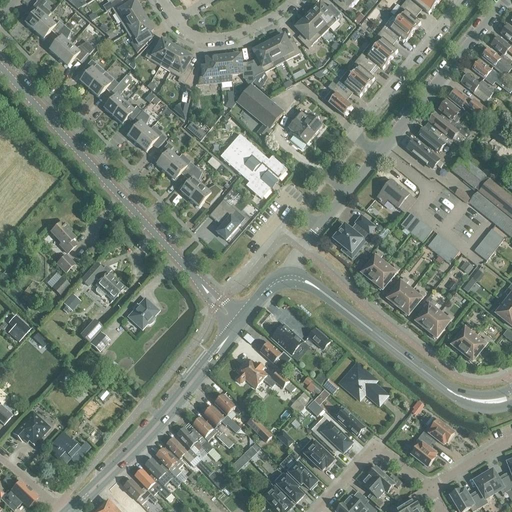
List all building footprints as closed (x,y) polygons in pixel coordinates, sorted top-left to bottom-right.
[(74,0),(73,0),(71,4),(76,8),(79,4),(74,0)] [(111,0),(113,2),(109,4),(112,10),(123,3),(120,0),(111,0)] [(349,8),(345,5),(349,0),(338,0),(339,0),(335,4),(345,13),(349,8)] [(383,0),(379,5),(383,9),(387,4),(383,0)] [(421,8),(429,15),(436,6),(428,0),(407,0),(405,3),(417,13),(421,8)] [(123,3),(112,10),(121,24),(142,11),(135,1),(126,7),(123,3)] [(35,32),(48,18),(51,15),(37,3),(29,12),(34,16),(26,25),(35,32)] [(413,18),(417,13),(405,3),(393,17),(413,34),(421,25),(413,18)] [(312,13),(326,26),(329,30),(342,17),(333,8),(329,12),(321,4),(312,13)] [(121,24),(127,34),(148,21),(142,11),(121,24)] [(304,21),(318,34),(326,26),(312,13),(304,21)] [(98,18),(95,14),(89,17),(92,22),(98,18)] [(357,26),(361,21),(357,17),(353,22),(357,26)] [(406,43),(413,34),(393,17),(382,31),(394,41),(397,36),(406,43)] [(52,32),(56,36),(64,27),(60,22),(56,26),(48,18),(35,33),(44,40),(52,32)] [(149,34),(154,31),(148,21),(127,34),(131,40),(132,41),(133,43),(131,44),(137,54),(146,45),(151,40),(152,39),(149,34)] [(321,38),(318,34),(304,21),(296,29),(304,37),(300,41),(309,50),(321,38)] [(105,34),(109,30),(103,25),(99,29),(105,34)] [(511,29),(508,26),(501,34),(511,42),(511,29)] [(71,33),(64,27),(56,36),(61,40),(50,52),(59,60),(72,46),(67,42),(71,33)] [(382,31),(370,45),(390,61),(398,52),(390,46),(394,41),(382,31)] [(274,41),(283,59),(285,63),(301,55),(295,43),(290,46),(285,36),(274,41)] [(491,44),(492,46),(503,55),(500,59),(510,66),(511,63),(511,62),(504,56),(508,52),(511,55),(511,48),(498,38),(496,41),(494,40),(491,44)] [(109,48),(114,44),(109,40),(105,44),(109,48)] [(160,68),(163,64),(173,47),(163,41),(157,51),(152,48),(145,59),(160,68)] [(274,41),(264,47),(273,64),(275,68),(285,63),(283,59),(274,41)] [(76,50),(72,46),(59,60),(68,68),(76,59),(82,65),(95,50),(87,43),(76,50)] [(336,52),(340,47),(335,44),(331,48),(336,52)] [(383,71),(390,62),(390,61),(370,45),(359,59),(371,68),(375,64),(383,71)] [(163,64),(160,68),(170,74),(183,53),(173,47),(163,64)] [(275,68),(273,64),(264,47),(254,52),(258,60),(250,63),(251,66),(255,78),(259,76),(266,73),(275,68)] [(498,64),(506,71),(511,75),(511,68),(510,66),(500,59),(489,50),(482,58),(494,68),(498,64)] [(170,74),(180,79),(178,83),(184,86),(193,72),(187,68),(193,59),(183,53),(170,74)] [(241,56),(229,57),(232,77),(243,75),(243,80),(250,79),(255,78),(251,66),(250,63),(242,64),(241,56)] [(232,82),(232,77),(229,57),(218,58),(221,83),(232,82)] [(206,85),(221,83),(218,58),(206,60),(207,68),(202,68),(203,67),(202,67),(198,85),(199,85),(206,84),(206,85)] [(367,89),(375,80),(367,73),(371,68),(359,59),(352,67),(356,71),(352,77),(367,89)] [(81,83),(90,91),(106,73),(92,61),(84,70),(88,75),(81,83)] [(318,70),(323,67),(320,61),(314,65),(318,70)] [(490,85),(493,81),(505,90),(507,89),(511,92),(511,91),(511,87),(479,62),(472,70),(485,81),(490,85)] [(106,90),(111,94),(119,85),(106,73),(90,91),(99,99),(106,90)] [(352,92),(360,98),(367,89),(352,77),(347,73),(336,86),(336,87),(348,96),(352,92)] [(461,84),(486,103),(495,92),(482,82),(480,84),(468,75),(461,84)] [(105,110),(114,118),(126,104),(119,97),(133,81),(127,76),(119,85),(111,94),(115,98),(105,110)] [(344,117),(352,108),(344,101),(348,96),(336,87),(336,86),(333,83),(328,89),(332,92),(324,101),(344,117)] [(151,84),(147,88),(152,92),(156,88),(151,84)] [(250,88),(236,105),(269,132),(283,115),(250,88)] [(461,109),(463,105),(468,100),(456,90),(449,99),(461,109)] [(155,98),(152,102),(157,107),(160,103),(155,98)] [(130,100),(126,104),(114,118),(123,126),(130,117),(135,121),(143,112),(130,100)] [(481,119),(487,112),(474,102),(472,104),(468,100),(463,105),(481,119)] [(236,104),(234,103),(229,102),(226,108),(231,110),(236,104)] [(460,119),(463,116),(460,113),(460,112),(446,102),(439,111),(452,121),(456,116),(460,119)] [(178,106),(174,111),(175,111),(175,112),(181,117),(186,121),(188,107),(182,105),(178,106)] [(299,111),(296,115),(291,121),(291,122),(292,121),(294,123),(296,121),(315,137),(319,131),(323,126),(310,115),(308,118),(299,111)] [(129,137),(138,145),(150,131),(146,127),(150,118),(143,112),(135,121),(139,125),(129,137)] [(460,148),(466,140),(435,115),(429,123),(438,130),(434,135),(448,146),(452,142),(460,148)] [(307,146),(312,140),(315,137),(296,121),(294,123),(289,130),(292,133),(291,133),(307,146)] [(463,136),(467,132),(454,122),(450,126),(463,136)] [(493,127),(506,138),(510,132),(498,122),(493,127)] [(206,135),(192,123),(187,129),(200,141),(206,135)] [(269,132),(262,126),(256,134),(263,140),(269,132)] [(437,152),(440,148),(444,143),(438,138),(437,139),(424,129),(418,137),(437,152)] [(155,135),(150,131),(138,145),(147,153),(154,145),(159,149),(167,139),(159,132),(155,135)] [(273,158),(269,161),(241,136),(221,158),(250,184),(246,187),(261,201),(272,189),(268,186),(274,179),(278,183),(288,171),(273,158)] [(415,141),(407,150),(433,171),(437,167),(440,169),(443,165),(415,141)] [(157,166),(166,174),(179,160),(170,152),(174,148),(168,144),(160,153),(165,158),(157,166)] [(215,169),(220,166),(214,158),(209,162),(215,169)] [(476,190),(485,179),(486,177),(463,158),(452,171),(475,190),(476,190)] [(179,160),(166,174),(175,182),(183,173),(187,177),(195,168),(191,163),(187,167),(179,160)] [(181,193),(190,201),(203,187),(198,183),(202,174),(195,168),(187,177),(192,181),(181,193)] [(485,179),(476,190),(479,192),(511,219),(511,199),(489,180),(488,181),(485,179)] [(399,209),(405,214),(416,200),(391,180),(376,199),(384,205),(388,201),(399,209)] [(203,187),(190,201),(199,209),(207,200),(211,205),(223,192),(216,186),(207,191),(203,187)] [(467,204),(471,198),(460,189),(456,195),(467,204)] [(511,239),(511,219),(479,192),(478,193),(470,205),(511,239)] [(435,200),(427,210),(442,222),(450,212),(435,200)] [(224,201),(210,217),(216,222),(217,221),(223,227),(217,234),(226,242),(240,226),(245,220),(237,213),(224,201)] [(401,226),(406,231),(416,218),(411,214),(401,226)] [(345,226),(334,241),(335,241),(335,244),(339,247),(342,247),(343,248),(341,252),(352,261),(366,244),(363,241),(368,234),(370,236),(376,228),(362,217),(356,224),(357,225),(352,232),(345,226)] [(406,231),(412,235),(422,223),(416,218),(406,231)] [(67,255),(76,246),(72,242),(75,240),(66,231),(68,229),(62,222),(51,233),(65,248),(63,250),(67,255)] [(422,223),(412,235),(417,239),(427,227),(422,223)] [(433,231),(427,227),(417,239),(423,244),(433,231)] [(487,236),(500,246),(504,240),(492,230),(487,236)] [(428,248),(433,252),(443,240),(438,235),(428,248)] [(500,246),(487,236),(483,241),(496,251),(500,246)] [(433,252),(439,257),(449,244),(443,240),(433,252)] [(496,251),(483,241),(479,247),(491,257),(496,251)] [(449,244),(439,257),(444,261),(454,248),(449,244)] [(491,257),(479,247),(474,252),(487,262),(491,257)] [(454,248),(444,261),(450,265),(460,253),(454,248)] [(368,280),(372,283),(386,266),(379,260),(382,256),(378,253),(361,274),(363,276),(362,277),(367,281),(368,280)] [(66,255),(56,265),(66,275),(76,265),(66,255)] [(467,263),(461,270),(468,276),(474,269),(467,263)] [(96,266),(81,283),(86,288),(95,279),(99,283),(96,287),(98,289),(95,291),(95,294),(101,299),(103,298),(106,296),(113,302),(124,289),(108,275),(110,272),(105,268),(102,271),(96,266)] [(386,266),(372,283),(376,286),(375,287),(380,291),(381,290),(383,291),(400,270),(396,267),(393,271),(386,266)] [(469,293),(485,275),(480,270),(464,288),(469,293)] [(50,289),(58,296),(68,286),(60,279),(50,289)] [(394,306),(398,309),(412,291),(405,286),(408,282),(404,279),(387,300),(389,301),(388,303),(393,307),(394,306)] [(509,297),(503,304),(511,310),(511,293),(508,290),(505,294),(509,297)] [(412,291),(398,309),(402,312),(401,313),(406,317),(407,316),(409,317),(425,296),(421,293),(418,297),(412,291)] [(71,312),(78,305),(70,297),(63,305),(71,312)] [(24,301),(19,307),(23,311),(28,305),(24,301)] [(154,320),(154,318),(155,318),(151,314),(155,310),(145,301),(139,307),(137,306),(132,311),(134,312),(128,319),(142,332),(147,326),(148,326),(150,326),(151,325),(152,324),(153,323),(154,321),(154,320)] [(422,328),(426,331),(440,314),(433,309),(437,305),(433,302),(416,323),(417,324),(416,325),(421,330),(422,328)] [(494,308),(490,312),(511,329),(511,328),(511,310),(503,304),(498,311),(494,308)] [(440,314),(426,331),(430,334),(429,336),(434,340),(435,339),(437,340),(454,318),(450,315),(447,319),(440,314)] [(19,343),(23,338),(30,330),(15,317),(10,322),(8,325),(13,329),(8,334),(19,343)] [(89,344),(102,330),(94,322),(80,337),(89,344)] [(458,352),(462,355),(476,338),(469,333),(473,329),(469,325),(452,347),(453,348),(452,349),(457,354),(458,352)] [(284,326),(272,340),(291,357),(303,343),(284,326)] [(308,338),(323,351),(330,343),(315,330),(308,338)] [(511,335),(507,332),(503,337),(511,344),(511,335)] [(48,344),(38,334),(34,339),(44,348),(48,344)] [(90,346),(99,354),(109,343),(100,335),(90,346)] [(483,343),(476,338),(462,355),(466,358),(465,360),(470,364),(471,362),(473,364),(490,342),(486,339),(483,343)] [(289,364),(291,361),(284,354),(281,356),(269,345),(261,354),(273,365),(272,366),(280,373),(286,367),(292,373),(295,369),(289,364)] [(246,382),(256,390),(264,382),(272,389),(276,385),(283,391),(285,389),(291,394),(295,390),(288,384),(289,383),(278,373),(272,380),(263,372),(265,370),(259,365),(257,367),(248,359),(237,372),(240,375),(236,379),(236,382),(241,385),(243,385),(246,382)] [(379,406),(387,397),(373,385),(376,382),(357,367),(342,385),(360,401),(366,394),(379,406)] [(321,385),(327,378),(322,373),(316,381),(321,385)] [(303,383),(308,387),(306,389),(312,393),(313,391),(318,395),(322,390),(312,382),(310,384),(306,380),(303,383)] [(323,387),(333,395),(339,389),(329,381),(323,387)] [(97,398),(102,402),(108,395),(103,390),(97,398)] [(237,416),(240,413),(236,409),(236,408),(224,397),(215,406),(227,417),(228,417),(232,412),(237,416)] [(304,409),(309,404),(301,397),(296,401),(304,409)] [(318,398),(314,402),(319,407),(323,403),(318,398)] [(314,402),(308,409),(317,418),(324,411),(314,402)] [(412,409),(414,410),(411,413),(416,417),(424,407),(418,402),(412,409)] [(0,422),(4,426),(13,416),(1,405),(0,405),(0,404),(0,422)] [(241,430),(228,417),(227,417),(225,419),(213,408),(204,417),(216,429),(222,423),(226,428),(227,426),(236,435),(241,430)] [(334,417),(357,438),(365,429),(342,408),(334,417)] [(29,443),(34,448),(49,430),(32,414),(13,436),(21,444),(23,442),(27,445),(29,443)] [(193,428),(205,440),(210,435),(214,439),(217,435),(214,431),(201,419),(193,428)] [(258,435),(259,434),(264,429),(254,419),(248,425),(258,435)] [(434,419),(421,436),(432,444),(435,440),(444,446),(446,443),(447,444),(454,435),(453,434),(454,432),(449,428),(448,430),(434,419)] [(329,423),(316,436),(333,452),(336,448),(344,455),(353,446),(329,423)] [(268,442),(273,438),(264,429),(259,434),(258,435),(264,441),(265,440),(268,442)] [(185,430),(177,437),(191,451),(201,461),(208,454),(213,450),(203,439),(194,431),(190,435),(185,430)] [(283,433),(278,438),(288,448),(293,442),(283,433)] [(90,450),(85,445),(80,450),(63,434),(49,450),(66,465),(70,461),(75,466),(90,450)] [(234,445),(222,434),(217,439),(229,450),(234,445)] [(432,444),(421,436),(414,445),(418,448),(412,456),(421,464),(420,465),(425,469),(426,467),(428,469),(435,460),(434,459),(437,456),(428,449),(432,444)] [(188,453),(175,440),(167,447),(180,461),(183,458),(190,464),(194,460),(188,453)] [(301,452),(322,472),(326,468),(327,469),(334,462),(312,441),(301,452)] [(184,465),(180,461),(167,447),(166,448),(166,449),(164,450),(156,458),(163,465),(176,478),(181,473),(178,471),(184,465)] [(177,489),(180,486),(182,484),(176,478),(163,465),(160,468),(153,461),(146,468),(153,475),(159,482),(164,477),(168,480),(177,489)] [(202,462),(198,467),(209,478),(213,474),(202,462)] [(312,491),(317,485),(316,484),(318,483),(296,462),(287,472),(301,486),(303,484),(310,491),(311,490),(312,491)] [(233,468),(238,474),(243,470),(237,464),(233,468)] [(388,480),(376,469),(369,477),(370,478),(385,492),(387,494),(394,486),(398,489),(402,484),(392,475),(388,480)] [(171,495),(159,482),(153,475),(150,478),(143,471),(135,478),(148,492),(152,488),(165,501),(171,495)] [(483,475),(494,495),(503,489),(506,494),(511,490),(506,478),(500,482),(493,471),(491,473),(490,471),(483,475)] [(192,474),(188,479),(194,485),(199,481),(192,474)] [(226,487),(213,474),(209,478),(222,492),(226,487)] [(274,483),(296,505),(304,497),(297,490),(298,489),(283,474),(274,483)] [(494,495),(483,475),(482,476),(475,480),(476,482),(474,483),(480,493),(475,497),(482,508),(488,504),(485,500),(494,495)] [(3,482),(9,487),(13,483),(7,478),(3,482)] [(370,500),(380,509),(384,504),(379,499),(385,492),(370,478),(368,480),(367,479),(362,484),(363,485),(363,486),(374,496),(370,500)] [(137,508),(136,509),(138,511),(147,511),(142,506),(147,501),(147,500),(148,499),(155,506),(159,502),(148,492),(145,495),(132,481),(124,488),(137,502),(134,505),(137,508)] [(9,498),(6,501),(9,504),(10,503),(17,509),(22,503),(28,509),(29,508),(31,509),(33,506),(33,504),(38,499),(20,482),(7,496),(9,498)] [(288,511),(293,508),(271,486),(261,496),(276,511),(288,511)] [(471,511),(475,511),(482,508),(475,497),(470,500),(465,490),(461,492),(461,491),(451,497),(452,499),(450,500),(454,506),(455,505),(459,511),(465,511),(470,509),(471,511)] [(363,508),(352,498),(350,497),(345,502),(347,503),(345,505),(344,505),(351,511),(376,511),(367,503),(363,508)] [(388,510),(389,511),(417,511),(420,511),(415,501),(403,508),(399,503),(388,510)] [(101,511),(102,511),(118,511),(109,503),(101,511)]
